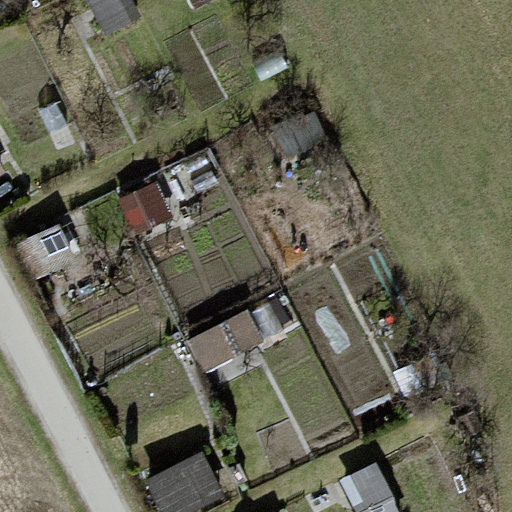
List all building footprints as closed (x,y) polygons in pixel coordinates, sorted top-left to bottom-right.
[(130,0),(85,0),(102,32),(137,14),(130,0)] [(302,108),(268,124),(283,155),(317,138),(302,108)] [(146,176),(112,193),(127,223),(161,207),(146,176)] [(187,333),(204,368),(262,339),(245,305),(187,333)] [(201,442),(141,470),(160,511),(169,511),(223,487),(201,442)] [(373,459),(343,474),(360,509),(390,494),(373,459)]
